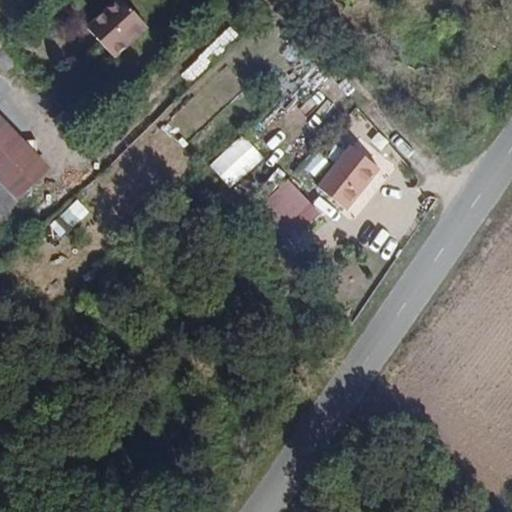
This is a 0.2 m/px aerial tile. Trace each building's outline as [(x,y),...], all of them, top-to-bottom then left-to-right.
[(116,0),(90,26),(116,55),(148,24),(125,0),(116,0)] [(0,150),(0,220),(35,188),(0,150)] [(317,187),(341,211),(377,174),(353,150),(317,187)] [(288,245),(319,209),(285,180),(254,215),(288,245)] [(59,215),(71,229),(90,212),(79,199),(59,215)]
